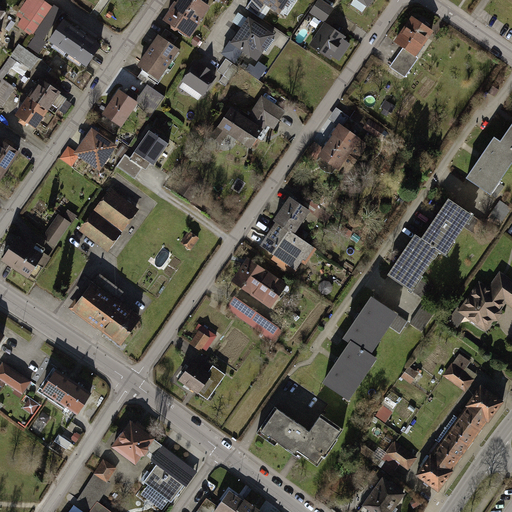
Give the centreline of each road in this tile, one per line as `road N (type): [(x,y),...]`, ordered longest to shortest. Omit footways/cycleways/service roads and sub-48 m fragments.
road 1 (residential): [(132,382),(399,0)]
road 2 (residential): [(511,76),(317,344)]
road 3 (residential): [(0,231),(162,0)]
road 4 (residential): [(0,294),(132,382)]
road 5 (residential): [(46,511),(132,382)]
